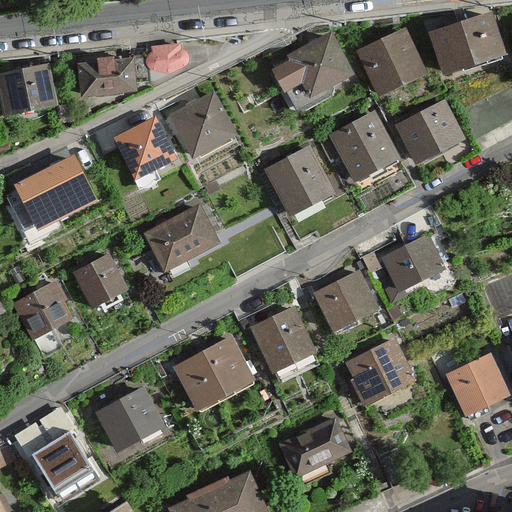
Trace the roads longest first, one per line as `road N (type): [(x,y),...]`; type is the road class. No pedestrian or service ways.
road 1 (residential): [(0,428),(511,156)]
road 2 (residential): [(0,169),(285,32),(318,0)]
road 3 (tertiary): [(0,34),(287,0)]
